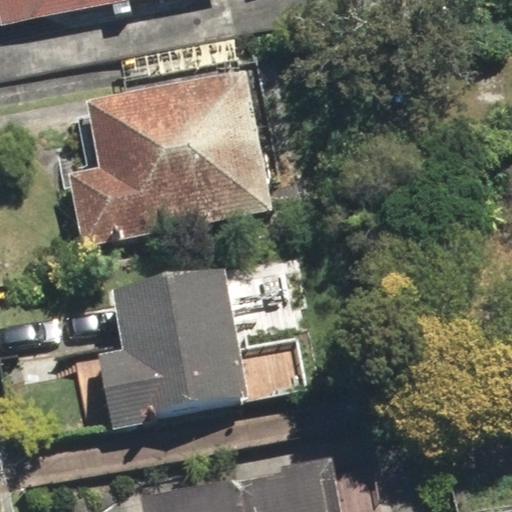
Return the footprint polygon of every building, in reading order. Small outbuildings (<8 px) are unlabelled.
[(0,0),(0,15),(5,39),(192,0),(0,0)] [(239,40),(126,64),(133,96),(245,72),(239,40)] [(277,223),(256,90),(82,117),(102,250),(277,223)] [(249,413),(243,378),(244,378),(228,286),(112,306),(122,363),(100,367),(112,436),(249,413)] [(144,504),(145,511),(327,511),(320,473),(144,504)]
